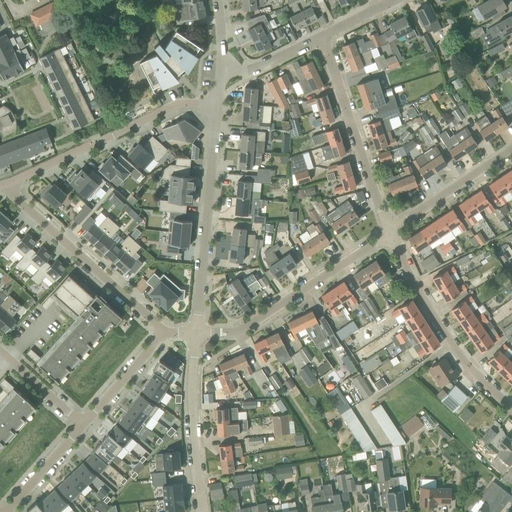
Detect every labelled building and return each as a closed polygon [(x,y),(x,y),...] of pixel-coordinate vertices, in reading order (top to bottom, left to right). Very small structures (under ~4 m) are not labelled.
[(205,17),(202,0),(182,0),(183,3),(176,5),(178,22),(191,19),(205,17)] [(242,0),(243,11),(257,9),(257,6),(264,5),(263,0),(242,0)] [(474,0),(470,0),(466,3),(463,5),(466,9),(476,3),(474,0)] [(506,14),(503,9),(506,7),(502,0),(493,0),(492,1),(491,0),(489,0),(478,7),(481,13),(485,20),(491,16),(493,21),(506,14)] [(328,10),(324,1),(318,4),(323,13),(328,10)] [(29,14),(33,21),(36,27),(40,24),(45,33),(54,28),(50,20),(60,15),(53,2),(29,14)] [(433,33),(441,28),(429,4),(427,5),(427,4),(422,7),(423,8),(416,11),(427,33),(432,30),(433,33)] [(307,25),(318,20),(312,7),(301,13),(307,25)] [(291,18),(297,30),(307,25),(301,13),(291,18)] [(459,25),(453,16),(446,20),(452,30),(459,25)] [(489,36),(490,36),(493,42),(503,36),(503,37),(511,31),(511,17),(511,16),(496,24),(497,25),(486,31),(489,36)] [(392,49),(397,47),(395,44),(396,43),(394,39),(396,38),(397,38),(412,30),(405,17),(390,24),(393,29),(385,33),(387,37),(389,41),(388,42),(392,49)] [(168,29),(168,20),(160,20),(160,29),(168,29)] [(265,35),(273,31),(267,20),(248,30),(253,41),(265,35)] [(288,24),(281,28),(274,31),(276,33),(278,38),(285,35),(292,31),(288,24)] [(485,33),(481,27),(470,33),(473,39),(485,33)] [(162,87),(166,85),(171,83),(170,81),(180,72),(190,63),(192,64),(186,72),(183,75),(187,72),(197,56),(195,54),(200,47),(176,31),(171,38),(165,46),(166,47),(164,49),(159,43),(154,48),(159,54),(157,55),(157,54),(140,63),(152,88),(151,89),(152,92),(153,91),(155,94),(162,87)] [(369,36),(373,45),(374,48),(382,45),(377,33),(369,36)] [(426,34),(420,37),(428,52),(434,50),(426,34)] [(266,37),(265,35),(253,41),(259,52),(271,46),(266,37)] [(0,36),(0,51),(8,48),(13,46),(13,45),(11,42),(10,39),(4,41),(2,36),(0,36)] [(367,51),(363,38),(342,46),(347,59),(359,55),(367,51)] [(505,49),(502,43),(488,51),(491,56),(505,49)] [(372,49),(375,57),(380,55),(378,47),(372,49)] [(0,66),(19,57),(17,54),(16,51),(10,53),(8,48),(0,51),(0,66)] [(59,48),(39,58),(74,130),(95,120),(59,48)] [(347,59),(352,71),(372,64),(371,60),(372,56),(370,50),(367,51),(359,55),(347,59)] [(436,58),(434,51),(424,54),(426,61),(436,58)] [(383,55),(374,58),(378,70),(398,62),(397,59),(395,55),(394,55),(385,59),(383,55)] [(19,57),(0,66),(0,81),(1,81),(2,83),(9,79),(8,78),(20,72),(17,66),(22,64),(21,61),(19,57)] [(451,59),(450,63),(451,66),(455,68),(459,66),(460,62),(459,59),(455,57),(451,59)] [(312,61),(300,67),(294,69),(300,81),(297,82),(298,82),(317,73),(312,61)] [(504,80),(511,75),(511,66),(500,73),(504,80)] [(303,94),(323,85),(317,73),(298,82),(292,85),(297,95),(302,93),(303,94)] [(278,79),(283,89),(290,86),(285,75),(278,79)] [(493,76),(486,80),(490,87),(497,83),(493,76)] [(361,98),(382,91),(377,78),(357,85),(361,98)] [(458,78),(451,82),(456,89),(462,85),(458,78)] [(283,92),(276,79),(267,83),(274,97),(283,92)] [(257,105),(258,89),(245,88),(244,104),(257,105)] [(382,91),(361,98),(365,110),(376,107),(379,114),(397,108),(394,96),(384,99),(382,91)] [(434,101),(441,97),(437,91),(430,95),(434,101)] [(293,95),(288,97),(290,104),(296,102),(293,95)] [(331,108),(326,95),(306,101),(307,106),(310,105),(313,113),(319,111),(331,108)] [(291,109),(286,99),(277,104),(279,108),(291,109)] [(500,106),(506,115),(511,113),(511,112),(511,99),(507,103),(500,106)] [(465,117),(472,113),(465,103),(464,103),(462,100),(457,104),(465,117)] [(262,123),(263,106),(257,105),(244,104),(242,121),(259,122),(258,129),(270,129),(270,124),(262,123)] [(45,150),(44,149),(43,145),(51,142),(46,129),(0,146),(0,131),(1,132),(3,137),(15,131),(16,131),(16,130),(16,129),(16,128),(16,127),(16,126),(16,125),(16,124),(16,123),(16,122),(16,121),(16,120),(15,119),(15,118),(15,117),(14,116),(14,115),(13,114),(13,113),(12,113),(12,112),(11,111),(10,110),(9,109),(8,108),(7,108),(7,107),(6,107),(5,106),(4,106),(3,105),(3,106),(0,107),(0,164),(7,162),(8,166),(9,166),(8,164),(23,158),(22,156),(33,152),(34,154),(45,150)] [(453,111),(451,112),(458,122),(464,118),(458,108),(457,108),(456,106),(452,109),(453,111)] [(383,133),(393,129),(391,122),(390,122),(389,120),(400,116),(398,107),(397,108),(375,115),(377,121),(368,124),(372,137),(383,133)] [(418,115),(414,107),(411,108),(407,110),(410,118),(418,115)] [(314,127),(335,120),(331,108),(319,111),(322,120),(313,123),(314,127)] [(497,134),(509,127),(497,109),(493,111),(498,119),(491,124),(497,134)] [(435,137),(441,133),(431,118),(425,122),(426,124),(435,137)] [(162,130),(167,141),(172,139),(193,141),(201,131),(184,119),(162,130)] [(300,128),(298,119),(290,120),(293,130),(300,128)] [(474,123),(486,141),(497,134),(491,124),(483,129),(478,121),(474,123)] [(420,128),(428,142),(435,137),(426,124),(420,128)] [(466,127),(455,135),(466,153),(478,146),(466,127)] [(314,144),(328,140),(330,145),(342,141),(337,128),(312,137),(314,144)] [(400,138),(405,142),(406,141),(412,134),(407,130),(400,138)] [(263,153),(264,153),(266,132),(252,131),(252,135),(242,134),(240,151),(253,152),(263,153)] [(372,137),(376,150),(397,144),(395,139),(386,142),(383,133),(372,137)] [(151,145),(148,142),(143,148),(138,144),(134,149),(132,148),(128,152),(130,153),(128,155),(144,169),(154,158),(157,161),(167,150),(156,139),(151,145)] [(443,142),(455,160),(467,153),(466,153),(460,143),(453,148),(447,140),(443,142)] [(342,141),(330,145),(322,147),(325,155),(324,156),(325,160),(346,154),(342,141)] [(412,150),(408,142),(403,146),(407,153),(412,150)] [(199,148),(192,143),(191,159),(198,160),(199,148)] [(400,160),(400,159),(403,159),(403,157),(406,156),(406,155),(405,151),(404,152),(402,146),(390,151),(392,159),(394,163),(397,162),(397,161),(400,160)] [(436,172),(447,164),(435,146),(432,149),(433,151),(425,155),(436,172)] [(253,152),(240,151),(239,168),(252,169),(252,165),(262,166),(263,153),(253,152)] [(381,163),(392,159),(390,151),(378,155),(381,163)] [(425,155),(424,153),(413,161),(425,179),(436,172),(425,155)] [(99,169),(110,179),(116,173),(123,179),(128,173),(129,172),(134,166),(121,155),(116,160),(111,156),(104,164),(103,163),(99,167),(100,169),(99,169)] [(290,158),(290,175),(292,175),(307,170),(303,155),(292,158),(290,158)] [(189,176),(191,159),(176,157),(176,165),(170,165),(161,171),(161,178),(170,179),(169,188),(194,191),(195,177),(189,176)] [(352,174),(348,161),(328,167),(329,172),(338,169),(341,178),(352,174)] [(405,190),(418,185),(409,165),(405,167),(407,171),(404,173),(404,172),(399,174),(405,190)] [(141,173),(134,166),(129,172),(128,173),(136,180),(141,173)] [(88,175),(81,169),(77,174),(75,173),(68,181),(87,198),(93,192),(95,194),(101,187),(98,184),(102,179),(92,170),(88,175)] [(272,170),(257,169),(257,176),(271,177),(272,170)] [(509,191),(511,189),(511,172),(511,170),(500,178),(509,191)] [(297,184),(311,180),(308,171),(294,175),(297,184)] [(391,172),(389,174),(384,175),(393,196),(405,190),(399,174),(393,176),(391,172)] [(336,193),(346,190),(356,187),(352,174),(341,178),(343,186),(334,189),(336,193)] [(500,178),(489,185),(502,205),(507,202),(503,195),(509,191),(500,178)] [(249,199),(250,188),(251,182),(238,181),(237,198),(249,199)] [(67,195),(54,184),(49,190),(47,188),(40,196),(47,202),(49,201),(56,207),(67,195)] [(306,196),(316,194),(314,187),(304,189),(306,196)] [(194,191),(169,188),(168,201),(160,200),(159,211),(170,212),(182,213),(186,213),(187,204),(193,204),(194,191)] [(303,189),(296,191),(298,199),(305,197),(303,189)] [(481,190),(470,198),(479,211),(485,207),(489,214),(494,211),(481,190)] [(359,202),(365,200),(362,191),(355,193),(359,202)] [(133,206),(138,201),(132,195),(127,201),(133,206)] [(237,198),(235,214),(248,215),(249,199),(237,198)] [(470,198),(459,205),(472,225),(477,222),(472,215),(479,211),(470,198)] [(325,213),(316,200),(310,201),(319,217),(325,213)] [(347,201),(336,208),(336,209),(349,227),(360,219),(347,201)] [(79,224),(92,210),(86,205),(73,219),(79,225),(79,224)] [(505,205),(499,209),(503,216),(509,212),(505,205)] [(9,217),(10,217),(0,208),(0,239),(4,243),(14,231),(9,226),(12,222),(7,217),(8,216),(9,217)] [(314,209),(308,213),(315,224),(321,220),(319,217),(314,209)] [(325,216),(337,234),(349,227),(336,209),(329,213),(325,216)] [(466,230),(452,210),(442,217),(450,230),(456,226),(461,233),(466,230)] [(190,234),(191,222),(191,221),(182,221),(182,213),(170,212),(170,220),(172,220),(171,232),(190,234)] [(83,235),(93,245),(114,222),(107,216),(97,227),(93,224),(94,223),(93,223),(95,221),(90,217),(82,226),(87,230),(82,235),(83,236),(83,235)] [(450,230),(442,217),(431,224),(440,237),(439,237),(443,243),(454,237),(450,230)] [(511,227),(505,219),(500,222),(506,230),(511,227)] [(114,242),(115,242),(114,242),(110,239),(120,228),(114,222),(93,245),(94,245),(104,254),(103,254),(104,254),(114,242)] [(279,222),(278,230),(287,231),(288,223),(279,222)] [(265,232),(273,233),(274,224),(266,224),(265,232)] [(306,229),(307,231),(319,249),(330,242),(318,224),(314,226),(313,225),(306,229)] [(429,244),(439,237),(440,237),(431,224),(420,231),(429,244)] [(129,236),(134,240),(141,233),(136,228),(129,236)] [(244,246),(244,245),(246,229),(233,228),(231,244),(244,246)] [(307,256),(319,249),(307,231),(295,239),(307,256)] [(410,248),(414,254),(418,252),(429,244),(420,231),(409,239),(414,245),(410,248)] [(179,253),(179,246),(189,247),(189,246),(190,234),(171,232),(170,244),(170,245),(167,244),(166,252),(179,253)] [(475,236),(480,244),(481,245),(486,242),(479,232),(474,236),(475,236)] [(16,250),(23,257),(31,248),(37,242),(27,233),(21,239),(16,235),(1,252),(8,259),(16,250)] [(104,254),(104,255),(104,254),(114,263),(114,264),(135,241),(134,240),(129,236),(128,235),(119,246),(115,243),(115,242),(114,242),(104,254)] [(474,247),(480,244),(475,236),(469,240),(474,247)] [(129,269),(134,273),(142,264),(137,260),(136,261),(135,261),(131,258),(141,247),(135,241),(114,264),(115,264),(125,273),(125,274),(129,269)] [(444,244),(449,251),(453,248),(448,241),(444,244)] [(288,242),(282,247),(286,253),(293,249),(288,242)] [(274,253),(280,248),(277,243),(271,248),(274,253)] [(231,244),(229,261),(242,261),(244,246),(231,244)] [(444,254),(449,251),(444,244),(439,247),(444,254)] [(46,261),(46,262),(52,256),(41,246),(36,252),(31,248),(23,257),(15,265),(23,272),(30,263),(38,270),(46,261)] [(269,267),(276,279),(287,272),(279,261),(279,260),(274,253),(271,248),(264,252),(269,260),(266,262),(269,267)] [(483,265),(487,262),(494,259),(489,251),(483,254),(486,259),(481,262),(483,265)] [(504,262),(508,259),(505,253),(500,256),(504,262)] [(287,272),(297,265),(290,254),(279,260),(279,261),(287,272)] [(433,254),(420,262),(427,272),(439,264),(433,254)] [(455,261),(458,266),(470,261),(468,256),(455,261)] [(38,270),(30,278),(38,285),(45,277),(53,283),(66,269),(56,259),(51,265),(46,262),(46,261),(38,270)] [(378,288),(389,281),(376,261),(365,268),(378,288)] [(456,272),(453,267),(433,279),(439,290),(458,279),(458,280),(460,279),(456,272)] [(378,288),(365,268),(354,275),(367,295),(372,292),(378,288)] [(174,300),(177,303),(180,300),(184,300),(185,290),(180,289),(179,291),(175,287),(171,291),(161,282),(162,281),(154,273),(146,282),(154,289),(150,294),(154,297),(153,298),(159,304),(160,303),(167,309),(174,300)] [(237,278),(226,286),(233,296),(244,288),(252,283),(257,280),(252,273),(240,282),(237,278)] [(83,288),(69,275),(52,293),(66,306),(83,288)] [(257,280),(261,287),(262,289),(269,284),(264,276),(257,280)] [(511,284),(507,278),(502,282),(505,288),(511,284)] [(439,290),(446,301),(467,289),(464,284),(461,286),(458,280),(458,279),(439,290)] [(252,283),(244,288),(233,296),(240,306),(251,299),(257,295),(254,291),(261,287),(257,280),(252,283)] [(357,302),(344,282),(333,289),(341,302),(348,298),(352,305),(357,302)] [(83,316),(97,300),(101,295),(100,294),(98,296),(96,294),(94,297),(83,288),(66,306),(78,316),(80,314),(83,316)] [(333,289),(322,296),(335,316),(339,313),(335,306),(341,302),(333,289)] [(0,317),(15,301),(8,295),(0,304),(0,317)] [(101,295),(97,300),(83,316),(39,365),(54,378),(59,382),(112,322),(115,325),(122,317),(105,302),(107,300),(101,295)] [(41,305),(46,309),(54,300),(50,296),(41,305)] [(471,296),(452,310),(459,321),(472,312),(472,311),(468,305),(474,301),(471,296)] [(375,307),(369,297),(364,301),(371,311),(375,307)] [(419,311),(412,300),(411,301),(391,313),(394,318),(401,313),(405,320),(419,311)] [(21,307),(15,301),(0,317),(0,327),(6,333),(7,331),(9,333),(17,324),(15,322),(16,321),(12,317),(21,307)] [(357,305),(362,312),(366,318),(371,314),(363,301),(357,305)] [(466,331),(486,318),(490,315),(483,304),(481,306),(480,305),(472,311),(472,312),(459,321),(466,331)] [(324,337),(312,311),(300,317),(308,334),(314,342),(324,337)] [(405,320),(412,331),(426,322),(419,311),(405,320)] [(300,317),(288,323),(297,343),(301,340),(300,338),(308,334),(300,317)] [(486,318),(466,331),(474,342),(493,328),(489,322),(486,318)] [(341,339),(358,329),(353,321),(336,332),(341,339)] [(416,344),(420,341),(420,342),(433,333),(426,322),(412,331),(406,335),(399,340),(401,344),(408,340),(412,346),(416,344)] [(511,322),(502,331),(507,337),(511,333),(511,322)] [(334,335),(329,326),(323,329),(328,338),(334,335)] [(474,342),(481,352),(500,339),(497,334),(493,328),(474,342)] [(406,335),(403,331),(396,335),(399,340),(406,335)] [(287,352),(278,332),(266,338),(271,349),(279,345),(283,354),(287,352)] [(420,357),(440,344),(433,333),(420,342),(423,348),(417,352),(420,357)] [(348,345),(352,342),(349,336),(344,339),(348,345)] [(266,338),(254,344),(263,364),(267,361),(263,353),(271,349),(266,338)] [(504,344),(488,361),(497,370),(508,359),(503,354),(508,348),(504,344)] [(337,347),(342,357),(346,356),(341,345),(337,347)] [(313,360),(305,347),(298,351),(306,363),(313,360)] [(40,358),(31,349),(27,354),(36,362),(40,358)] [(244,367),(248,376),(252,374),(244,354),(231,359),(236,370),(244,367)] [(428,369),(440,387),(451,380),(459,375),(458,372),(455,374),(445,358),(428,369)] [(235,391),(232,383),(228,374),(236,370),(231,359),(219,364),(223,374),(218,376),(226,395),(235,391)] [(507,379),(511,373),(511,362),(508,359),(497,370),(507,379)] [(155,372),(170,382),(171,381),(168,380),(175,370),(159,360),(153,370),(155,372)] [(356,370),(350,361),(344,364),(350,374),(356,370)] [(325,373),(320,366),(317,369),(321,375),(325,373)] [(315,377),(309,368),(300,374),(306,383),(315,377)] [(164,391),(170,382),(155,372),(149,381),(164,391)] [(276,390),(282,385),(275,374),(268,378),(276,390)] [(374,385),(378,391),(387,385),(382,378),(373,384),(374,385)] [(10,392),(14,387),(4,379),(0,383),(10,392)] [(289,391),(294,387),(289,379),(284,383),(289,391)] [(364,399),(372,393),(363,379),(354,384),(364,399)] [(164,391),(149,381),(142,391),(157,401),(164,391)] [(216,390),(213,382),(205,385),(208,393),(216,390)] [(467,398),(454,386),(447,394),(443,389),(436,396),(441,400),(454,412),(467,398)] [(0,447),(36,407),(32,403),(17,390),(0,408),(0,447)] [(243,395),(246,399),(252,395),(251,394),(249,391),(243,395)] [(167,404),(172,396),(165,392),(160,400),(167,404)] [(133,403),(148,414),(155,405),(140,394),(133,403)] [(213,402),(213,394),(204,394),(204,403),(213,402)] [(351,408),(344,397),(343,396),(333,402),(341,414),(351,408)] [(279,408),(284,404),(280,399),(275,403),(279,408)] [(133,403),(126,413),(141,423),(148,414),(133,403)] [(384,409),(381,405),(381,404),(371,411),(374,416),(384,409)] [(238,408),(216,409),(217,423),(239,421),(238,408)] [(344,419),(354,413),(351,408),(341,414),(344,419)] [(459,416),(466,423),(474,414),(467,408),(459,416)] [(374,416),(377,421),(387,414),(384,409),(374,416)] [(134,433),(141,423),(126,413),(119,422),(134,433)] [(357,417),(354,413),(344,419),(347,424),(357,417)] [(272,417),(274,435),(290,434),(289,423),(293,423),(292,414),(272,417)] [(377,421),(380,426),(390,419),(388,416),(387,414),(377,421)] [(350,428),(359,422),(357,417),(347,424),(350,428)] [(402,429),(409,437),(425,426),(418,417),(402,429)] [(380,426),(384,431),(394,424),(390,419),(380,426)] [(217,423),(218,436),(240,435),(239,421),(217,423)] [(352,433),(362,427),(359,422),(350,428),(352,433)] [(397,429),(394,425),(394,424),(384,431),(387,436),(397,429)] [(123,446),(130,437),(117,425),(109,434),(123,446)] [(143,425),(138,436),(145,439),(150,429),(143,425)] [(452,439),(443,430),(439,426),(435,429),(448,442),(452,439)] [(355,438),(365,431),(362,427),(352,433),(355,438)] [(387,436),(390,441),(400,434),(397,429),(387,436)] [(488,444),(497,434),(491,429),(482,439),(488,444)] [(358,442),(368,436),(365,431),(355,438),(358,442)] [(115,455),(123,446),(109,434),(108,433),(101,442),(115,455)] [(303,434),(294,435),(295,446),(305,445),(303,434)] [(406,443),(400,434),(390,441),(393,446),(406,443)] [(496,446),(500,450),(496,454),(503,460),(511,450),(511,437),(510,439),(506,435),(496,446)] [(361,447),(371,441),(368,436),(358,442),(361,447)] [(249,438),(249,445),(263,444),(262,443),(262,437),(249,438)] [(377,449),(371,441),(361,447),(364,451),(377,449)] [(107,463),(108,463),(115,455),(101,442),(93,451),(94,451),(107,463)] [(240,443),(219,446),(221,459),(233,458),(232,449),(241,448),(240,443)] [(174,452),(174,450),(170,450),(167,451),(167,452),(157,453),(158,462),(163,462),(164,470),(172,469),(174,469),(174,471),(180,470),(180,469),(180,468),(181,468),(180,460),(181,460),(180,453),(179,453),(179,451),(178,451),(174,452)] [(384,450),(375,452),(374,452),(375,455),(376,460),(386,458),(384,450)] [(509,465),(511,461),(511,450),(503,460),(509,465)] [(100,472),(107,463),(94,451),(86,460),(100,472)] [(221,459),(222,473),(244,470),(243,465),(234,466),(233,458),(221,459)] [(379,481),(381,494),(386,493),(389,510),(397,509),(397,511),(402,510),(402,509),(406,508),(403,490),(400,490),(398,477),(390,479),(386,458),(376,460),(375,460),(378,481),(379,481)] [(83,463),(75,471),(87,484),(96,476),(83,463)] [(511,467),(500,480),(511,490),(511,467)] [(66,479),(79,492),(87,484),(75,471),(66,479)] [(152,480),(167,479),(166,471),(152,473),(152,480)] [(250,473),(242,474),(245,486),(253,485),(250,473)] [(345,475),(345,480),(347,487),(347,492),(358,490),(358,493),(357,493),(360,510),(360,507),(364,507),(364,510),(367,509),(368,511),(374,510),(373,508),(376,508),(374,491),(365,492),(364,483),(361,484),(361,478),(354,479),(354,478),(352,478),(352,473),(345,475)] [(347,487),(345,480),(345,475),(345,474),(337,475),(339,489),(347,487)] [(70,500),(79,492),(66,479),(58,487),(70,500)] [(165,500),(183,498),(183,491),(182,491),(181,490),(181,484),(172,485),(168,485),(167,479),(152,480),(153,487),(163,486),(164,493),(165,500)] [(299,480),(302,495),(309,494),(307,479),(299,480)] [(476,511),(498,511),(508,500),(511,503),(511,495),(493,482),(480,499),(484,502),(476,511)] [(221,483),(209,485),(210,494),(222,492),(221,483)] [(436,488),(435,488),(435,487),(421,486),(421,488),(420,488),(420,506),(432,506),(432,503),(450,504),(450,496),(451,489),(436,489),(436,488)] [(339,489),(339,493),(324,496),(325,496),(327,511),(342,511),(341,502),(349,501),(347,492),(347,487),(339,489)] [(55,489),(46,497),(58,511),(67,503),(55,489)] [(102,499),(108,494),(104,489),(98,495),(102,499)] [(230,508),(240,506),(238,499),(236,490),(227,492),(229,501),(230,508)] [(327,511),(325,496),(311,499),(312,506),(311,506),(312,511),(327,511)] [(38,505),(43,511),(57,511),(58,511),(46,497),(38,504),(38,505)] [(184,505),(183,498),(165,500),(165,507),(165,511),(183,511),(183,507),(183,506),(184,506),(184,505)] [(104,511),(109,507),(102,500),(94,508),(97,511),(98,511),(104,511)] [(43,511),(38,505),(38,504),(36,502),(27,510),(28,511),(43,511)] [(297,511),(295,502),(288,503),(289,511),(284,511),(297,511)] [(266,503),(257,504),(257,505),(258,511),(281,511),(280,504),(267,507),(266,503)]
